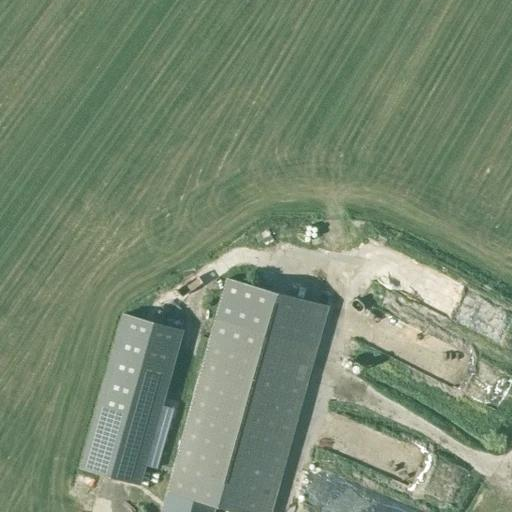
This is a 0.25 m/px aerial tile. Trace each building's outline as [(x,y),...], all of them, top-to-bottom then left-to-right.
[(269,511),(327,305),(231,279),(169,493),(238,511),(269,511)] [(468,288),(459,299),(464,303),(454,316),(472,331),(476,325),(478,326),(493,307),(468,288)] [(358,318),(351,333),(471,394),(485,367),(445,346),(442,350),(435,346),(438,340),(420,331),(414,343),(399,336),(404,326),(372,309),(365,322),(358,318)] [(125,313),(80,467),(138,484),(183,330),(125,313)] [(143,484),(153,486),(161,458),(151,455),(143,484)]
